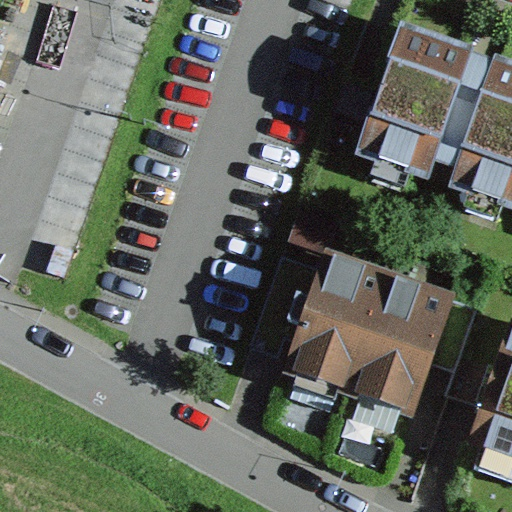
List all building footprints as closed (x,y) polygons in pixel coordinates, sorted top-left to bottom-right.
[(474,57),(402,32),(360,151),(431,176),(474,57)] [(511,69),(494,63),(453,183),(511,202),(511,69)] [(389,281),(326,258),(320,274),(311,299),(297,294),(287,322),(292,324),(302,328),(287,369),(350,392),(389,281)] [(287,322),(297,294),(311,299),(320,274),(283,260),(250,349),(279,359),(292,324),(287,322)] [(453,303),(389,281),(350,392),(414,414),(441,335),(453,303)] [(478,312),(453,303),(441,335),(467,344),(478,312)] [(511,329),(498,370),(490,367),(477,405),(485,408),(472,444),(484,448),(476,469),(511,481),(511,329)]
